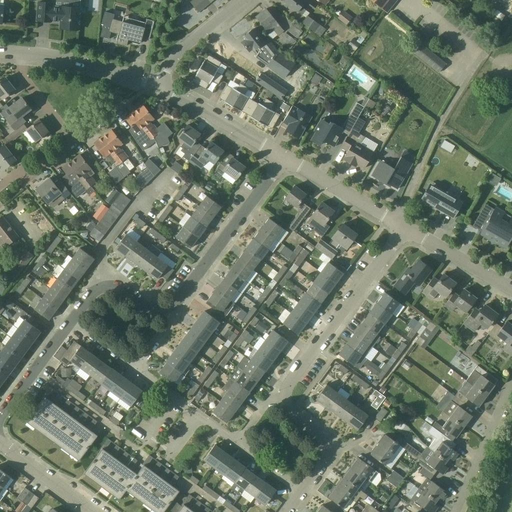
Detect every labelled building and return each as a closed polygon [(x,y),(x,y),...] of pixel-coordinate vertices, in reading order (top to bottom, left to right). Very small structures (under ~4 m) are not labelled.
[(194,0),(191,3),(199,12),(211,1),(211,2),(213,0),(194,0)] [(310,0),(305,0),(305,1),(303,0),(285,0),(284,2),(302,15),(306,10),(301,7),(305,2),(315,10),(318,5),(310,0)] [(370,0),(385,12),(387,13),(397,0),(370,0)] [(52,7),(53,4),(38,3),(37,21),(51,22),(51,21),(60,22),(60,29),(79,30),(81,8),(62,7),(62,8),(52,7)] [(278,35),(283,31),(266,9),(256,17),(269,34),(274,30),(278,35)] [(347,25),(352,18),(344,12),(338,18),(347,25)] [(303,23),(315,32),(320,37),(326,29),(320,25),(308,16),(303,23)] [(150,39),(155,21),(148,19),(145,28),(113,19),(109,32),(120,34),(117,43),(127,46),(128,41),(139,44),(139,43),(141,43),(143,37),(150,39)] [(303,31),(293,24),(287,31),(297,39),(303,31)] [(295,64),(278,51),(277,52),(267,39),(264,42),(253,29),(244,37),(246,40),(243,43),(249,51),(253,48),(255,50),(258,55),(256,58),(257,58),(258,57),(268,65),(267,66),(284,78),(295,64)] [(358,34),(361,36),(364,39),(368,34),(362,29),(358,34)] [(302,38),(323,57),(329,51),(308,31),(302,38)] [(296,41),(286,33),(280,42),(286,46),(290,50),(296,42),(296,41)] [(353,39),(347,46),(352,50),(355,52),(360,44),(356,41),(353,39)] [(421,42),(413,51),(439,72),(447,63),(421,42)] [(205,60),(201,68),(214,76),(221,80),(224,76),(217,72),(219,69),(218,68),(222,63),(209,55),(206,61),(205,60)] [(343,67),(350,59),(345,55),(338,63),(343,67)] [(219,85),(221,80),(214,76),(201,68),(196,76),(193,82),(206,89),(209,84),(210,84),(212,81),(219,85)] [(229,78),(233,73),(228,70),(224,75),(229,78)] [(287,91),(262,74),(257,81),(282,99),(287,91)] [(316,74),(311,81),(317,86),(322,78),(316,74)] [(6,78),(0,82),(0,109),(3,107),(0,102),(0,101),(15,90),(6,78)] [(254,84),(248,80),(245,85),(251,89),(254,84)] [(225,102),(233,107),(245,86),(240,84),(237,90),(233,88),(233,89),(227,85),(220,98),(225,102)] [(387,93),(385,85),(378,86),(379,94),(387,93)] [(249,89),(245,86),(233,107),(241,111),(246,114),(254,101),(248,98),(249,97),(245,95),(249,89)] [(271,99),(273,94),(267,90),(265,95),(271,99)] [(361,105),(365,107),(369,99),(365,97),(361,105)] [(22,98),(9,108),(14,114),(7,120),(15,130),(15,131),(24,124),(26,122),(22,117),(31,110),(22,98)] [(259,104),(254,101),(246,114),(251,117),(259,122),(271,101),(267,99),(263,105),(259,103),(259,104)] [(369,99),(365,107),(371,111),(376,103),(369,99)] [(275,104),(271,101),(259,122),(267,126),(272,129),(280,116),(274,113),(275,112),(271,110),(275,104)] [(283,103),(281,107),(289,111),(291,107),(283,103)] [(361,105),(357,103),(350,115),(358,119),(365,107),(361,105)] [(155,138),(159,148),(170,143),(168,138),(173,133),(164,123),(157,129),(153,125),(152,126),(149,122),(154,119),(143,105),(135,112),(139,118),(145,126),(153,135),(155,138)] [(292,106),(289,113),(283,122),(289,126),(286,131),(299,138),(312,117),(298,109),(292,106)] [(138,138),(140,137),(143,134),(147,139),(153,135),(145,126),(139,118),(135,112),(126,119),(130,125),(129,126),(138,138)] [(334,147),(345,130),(331,122),(330,124),(321,119),(314,131),(316,132),(311,141),(320,146),(323,141),(334,147)] [(39,120),(28,129),(26,130),(35,142),(49,132),(39,120)] [(15,131),(15,130),(5,138),(10,144),(13,141),(22,134),(26,130),(28,129),(24,124),(15,131)] [(189,161),(201,145),(198,148),(193,144),(200,134),(188,125),(179,137),(185,142),(181,147),(183,149),(181,151),(185,154),(183,157),(189,161)] [(352,129),(349,135),(341,148),(348,151),(343,159),(356,167),(357,164),(365,169),(374,152),(360,144),(365,137),(352,129)] [(112,130),(103,137),(123,162),(128,158),(122,150),(121,151),(118,147),(122,144),(112,130)] [(131,173),(123,162),(103,137),(94,144),(112,167),(116,164),(117,166),(116,167),(124,179),(131,173)] [(201,145),(189,161),(194,165),(196,164),(202,168),(203,166),(207,161),(213,166),(223,151),(211,142),(204,152),(199,148),(201,145)] [(4,145),(0,148),(0,166),(3,170),(16,160),(4,145)] [(401,157),(412,163),(416,158),(405,151),(401,157)] [(72,162),(86,181),(95,191),(100,187),(96,183),(92,176),(95,174),(80,155),(72,162)] [(160,171),(151,157),(145,163),(155,176),(160,171)] [(413,163),(412,163),(401,157),(394,168),(381,160),(372,176),(386,184),(387,183),(398,189),(413,163)] [(232,158),(226,167),(221,163),(213,174),(220,180),(226,172),(236,180),(245,167),(232,158)] [(183,167),(175,161),(171,168),(179,174),(183,167)] [(95,191),(86,181),(72,162),(63,169),(67,174),(63,177),(69,185),(68,186),(77,198),(86,191),(89,195),(95,191)] [(143,162),(130,171),(131,173),(136,180),(149,170),(143,162)] [(492,184),(498,182),(500,178),(492,174),(488,182),(492,184)] [(37,189),(43,197),(48,203),(57,196),(59,199),(63,195),(65,199),(71,194),(62,182),(56,187),(50,179),(37,189)] [(179,192),(183,195),(189,187),(185,184),(179,192)] [(463,202),(433,185),(428,193),(427,193),(422,201),(454,219),(463,202)] [(285,199),(301,211),(306,215),(311,209),(301,201),(306,195),(295,186),(285,199)] [(109,195),(115,199),(120,193),(114,189),(109,195)] [(178,202),(183,195),(179,192),(174,199),(178,202)] [(117,199),(126,207),(131,200),(122,193),(117,199)] [(199,206),(214,217),(221,207),(207,196),(199,206)] [(122,213),(126,207),(117,199),(112,206),(122,213)] [(330,226),(326,223),(334,212),(322,203),(312,217),(319,222),(313,230),(323,237),(330,226)] [(102,205),(99,209),(101,210),(106,214),(107,212),(109,210),(105,206),(102,205)] [(164,212),(168,215),(173,208),(169,205),(164,212)] [(109,210),(107,212),(117,219),(122,213),(112,206),(109,210)] [(214,217),(199,206),(191,217),(206,227),(214,217)] [(504,213),(496,208),(489,219),(491,220),(489,224),(487,223),(481,234),(490,239),(491,236),(493,237),(494,236),(498,238),(497,239),(499,241),(498,242),(507,246),(511,237),(511,219),(509,223),(501,219),(504,213)] [(106,214),(102,218),(112,226),(117,219),(107,212),(106,214)] [(163,223),(168,215),(164,212),(158,220),(163,223)] [(3,249),(8,246),(18,237),(2,217),(0,218),(0,235),(5,242),(0,246),(3,249)] [(206,227),(191,217),(184,227),(198,238),(206,227)] [(102,218),(102,219),(99,223),(108,231),(112,226),(102,218)] [(146,224),(139,218),(136,222),(143,228),(146,224)] [(269,218),(262,228),(276,239),(283,229),(269,218)] [(87,228),(92,232),(95,228),(96,226),(91,222),(87,228)] [(294,232),(298,226),(293,222),(288,228),(294,232)] [(95,228),(105,235),(108,231),(99,223),(96,226),(95,228)] [(337,251),(335,250),(340,244),(347,248),(356,235),(343,224),(333,238),(328,245),(321,240),(315,248),(331,259),(337,251)] [(191,248),(198,238),(184,227),(176,238),(191,248)] [(92,232),(91,234),(100,241),(105,235),(95,228),(92,232)] [(156,238),(159,234),(152,228),(149,232),(156,238)] [(268,249),(276,239),(262,228),(254,239),(268,249)] [(116,248),(126,256),(137,242),(127,234),(116,248)] [(167,239),(159,234),(156,238),(164,243),(167,239)] [(53,243),(57,246),(62,239),(58,236),(53,243)] [(261,260),(268,249),(254,239),(247,249),(261,260)] [(137,242),(126,256),(137,264),(147,250),(137,242)] [(51,253),(57,246),(53,243),(47,250),(51,253)] [(180,249),(173,244),(170,248),(177,253),(180,249)] [(293,252),(297,255),(303,248),(299,245),(293,252)] [(73,258),(87,269),(95,259),(80,248),(73,258)] [(253,270),(261,260),(247,249),(239,259),(253,270)] [(26,250),(17,261),(24,267),(34,256),(26,250)] [(147,250),(137,264),(147,272),(158,257),(147,250)] [(290,250),(285,257),(288,259),(293,252),(290,250)] [(305,250),(300,257),(304,260),(309,253),(305,250)] [(292,263),(297,255),(293,252),(288,259),(288,260),(292,263)] [(37,263),(41,266),(47,259),(43,256),(37,263)] [(158,257),(147,272),(157,280),(161,275),(167,280),(175,270),(158,257)] [(304,260),(300,257),(294,264),(298,267),(304,260)] [(87,269),(73,258),(65,268),(79,279),(87,269)] [(246,280),(253,270),(239,259),(231,269),(246,280)] [(300,267),(306,271),(310,265),(304,260),(300,267)] [(395,286),(405,294),(410,288),(409,287),(414,281),(419,285),(431,270),(419,260),(412,270),(409,268),(395,286)] [(321,273),(336,283),(343,273),(329,262),(321,273)] [(36,274),(41,266),(37,263),(32,271),(36,274)] [(278,273),(282,276),(288,268),(284,265),(278,273)] [(79,279),(65,268),(57,279),(71,289),(79,279)] [(238,290),(246,280),(231,269),(224,279),(238,290)] [(290,270),(285,277),(289,280),(294,273),(290,270)] [(277,283),(282,276),(278,273),(273,280),(277,283)] [(336,283),(321,273),(314,283),(328,294),(336,283)] [(456,283),(444,274),(439,281),(434,277),(422,292),(432,300),(438,292),(445,297),(456,283)] [(22,284),(26,287),(31,280),(27,277),(22,284)] [(289,280),(285,277),(279,284),(283,287),(289,280)] [(71,289),(57,279),(49,289),(64,300),(71,289)] [(242,293),(238,290),(224,279),(216,289),(231,300),(235,303),(242,293)] [(328,294),(314,283),(306,293),(321,304),(328,294)] [(20,294),(26,287),(22,284),(16,291),(20,294)] [(267,296),(273,289),(269,286),(263,293),(267,296)] [(64,300),(49,289),(42,299),(56,310),(64,300)] [(235,303),(231,300),(216,289),(209,300),(214,303),(211,307),(225,317),(235,303)] [(275,290),(270,297),(274,300),(279,293),(275,290)] [(466,312),(476,298),(464,290),(459,297),(454,293),(445,305),(453,311),(457,305),(466,312)] [(262,303),(267,296),(263,293),(258,300),(262,303)] [(321,304),(306,293),(299,303),(313,314),(321,304)] [(378,303),(392,314),(397,317),(405,307),(400,303),(385,293),(378,303)] [(274,300),(270,297),(264,305),(268,308),(274,300)] [(48,320),(56,310),(42,299),(34,309),(48,320)] [(11,310),(14,304),(8,300),(4,305),(11,310)] [(313,314),(299,303),(291,313),(305,324),(313,314)] [(385,324),(392,314),(378,303),(370,313),(385,324)] [(492,322),(493,321),(493,320),(497,314),(485,305),(480,312),(475,309),(464,324),(474,332),(480,323),(487,328),(492,322)] [(248,313),(252,316),(258,309),(254,306),(248,313)] [(205,312),(197,322),(211,333),(219,323),(205,312)] [(247,323),(252,316),(248,313),(243,320),(247,323)] [(298,334),(305,324),(291,313),(283,324),(298,334)] [(377,334),(385,324),(370,313),(362,324),(377,334)] [(14,325),(19,329),(34,340),(41,331),(25,320),(20,317),(14,325)] [(255,317),(249,325),(253,328),(259,320),(255,317)] [(407,325),(413,329),(418,322),(418,321),(413,318),(408,324),(407,325)] [(268,327),(260,321),(255,327),(263,333),(268,327)] [(437,326),(430,321),(425,328),(432,333),(437,326)] [(496,324),(488,334),(505,347),(504,349),(511,354),(511,352),(511,325),(507,321),(502,328),(496,324)] [(204,343),(211,333),(197,322),(189,332),(204,343)] [(413,329),(417,332),(420,335),(425,327),(422,325),(418,322),(413,329)] [(381,337),(377,334),(362,324),(355,334),(369,345),(373,347),(381,337)] [(34,340),(19,329),(12,337),(28,349),(34,340)] [(417,332),(413,329),(407,337),(411,340),(417,332)] [(245,331),(239,338),(243,341),(249,333),(245,331)] [(265,341),(280,352),(287,342),(273,331),(265,341)] [(196,353),(204,343),(189,332),(182,342),(196,353)] [(232,343),(237,336),(237,335),(233,333),(228,340),(232,343)] [(373,347),(369,345),(355,334),(347,344),(362,355),(365,358),(373,347)] [(427,340),(420,335),(415,342),(422,347),(427,340)] [(28,349),(12,337),(6,346),(21,358),(28,349)] [(243,341),(239,338),(234,345),(238,348),(243,341)] [(471,357),(481,343),(477,340),(472,347),(469,345),(464,352),(471,357)] [(280,352),(265,341),(258,351),(272,362),(280,352)] [(189,363),(196,353),(182,342),(174,352),(189,363)] [(403,342),(398,350),(402,353),(407,345),(403,342)] [(21,358),(6,346),(2,343),(0,345),(0,355),(15,367),(21,358)] [(362,355),(347,344),(340,355),(354,365),(362,355)] [(55,356),(60,361),(68,350),(62,346),(55,356)] [(70,361),(81,368),(91,353),(81,346),(76,353),(69,349),(68,350),(60,361),(66,366),(70,361)] [(218,354),(222,357),(227,350),(223,347),(218,354)] [(272,362),(258,351),(254,348),(246,358),(265,372),(272,362)] [(402,353),(398,350),(392,357),(396,360),(402,353)] [(230,351),(225,358),(229,361),(234,354),(230,351)] [(181,373),(189,363),(174,352),(167,362),(181,373)] [(91,353),(81,368),(91,375),(101,361),(91,353)] [(217,364),(222,357),(218,354),(212,361),(217,364)] [(15,367),(0,355),(0,369),(8,375),(15,367)] [(229,361),(225,358),(219,365),(223,368),(229,361)] [(265,372),(246,358),(239,368),(239,369),(257,382),(265,372)] [(101,361),(91,375),(101,383),(112,369),(101,361)] [(181,373),(167,362),(159,373),(174,383),(181,373)] [(388,363),(383,370),(387,373),(392,366),(388,363)] [(349,370),(341,365),(338,369),(346,374),(349,370)] [(466,381),(473,386),(487,396),(495,385),(485,378),(488,373),(478,365),(466,381)] [(203,373),(207,376),(213,369),(209,366),(203,373)] [(382,370),(377,366),(373,372),(377,376),(382,370)] [(8,375),(0,369),(0,382),(2,384),(8,375)] [(112,369),(101,383),(111,391),(112,390),(122,376),(112,369)] [(257,382),(239,369),(232,379),(235,381),(250,392),(257,382)] [(387,373),(383,370),(377,378),(381,381),(387,373)] [(215,371),(210,378),(214,381),(219,374),(215,371)] [(202,383),(207,376),(203,373),(198,380),(202,383)] [(352,379),(359,384),(362,380),(355,375),(352,379)] [(68,378),(65,381),(58,376),(55,380),(66,388),(71,381),(68,378)] [(122,376),(112,390),(111,391),(121,398),(132,384),(122,376)] [(214,381),(210,378),(204,385),(208,388),(214,381)] [(250,392),(235,381),(232,379),(230,378),(223,388),(228,392),(242,402),(250,392)] [(362,380),(359,384),(367,390),(369,386),(362,380)] [(75,381),(72,386),(79,391),(82,387),(75,381)] [(79,391),(72,386),(69,384),(66,388),(76,395),(79,391)] [(142,391),(132,384),(121,398),(132,406),(142,391)] [(326,407),(337,393),(327,385),(316,399),(326,407)] [(188,394),(192,397),(198,389),(194,386),(188,394)] [(459,391),(455,396),(465,404),(469,399),(479,406),(487,396),(473,386),(466,396),(459,391)] [(37,408),(28,420),(29,420),(37,426),(54,404),(52,403),(47,399),(54,390),(50,387),(44,396),(45,397),(37,408)] [(443,409),(455,395),(449,390),(437,405),(443,409)] [(79,391),(76,395),(83,401),(86,397),(79,391)] [(204,394),(200,391),(194,398),(199,401),(204,394)] [(242,402),(228,392),(220,402),(235,413),(242,402)] [(59,393),(52,403),(54,404),(37,426),(38,427),(46,433),(62,410),(61,409),(56,405),(63,396),(59,393)] [(337,393),(326,407),(337,415),(348,400),(337,393)] [(386,398),(380,393),(377,397),(371,405),(377,410),(386,398)] [(443,411),(451,417),(464,427),(472,416),(462,409),(465,404),(455,396),(443,411)] [(391,403),(386,399),(383,404),(388,408),(391,403)] [(46,433),(47,433),(55,439),(71,417),(70,416),(65,412),(71,402),(68,400),(61,409),(62,410),(46,433)] [(348,400),(337,415),(347,422),(358,408),(348,400)] [(89,405),(96,410),(99,406),(92,401),(89,405)] [(227,423),(235,413),(220,402),(213,412),(227,423)] [(77,406),(70,416),(71,417),(55,439),(55,440),(63,446),(80,423),(79,422),(73,418),(80,409),(77,406)] [(99,406),(96,410),(103,416),(106,412),(99,406)] [(368,416),(358,408),(347,422),(358,430),(368,416)] [(85,413),(79,422),(80,423),(63,446),(64,446),(72,452),(89,429),(87,428),(82,425),(89,415),(85,413)] [(380,422),(383,417),(377,413),(374,418),(380,422)] [(120,422),(112,416),(109,420),(117,426),(120,422)] [(436,422),(432,427),(443,434),(446,430),(456,437),(464,427),(451,417),(443,427),(436,422)] [(87,428),(89,429),(72,452),(73,452),(81,458),(81,459),(98,436),(97,435),(97,436),(91,431),(97,422),(94,419),(87,428)] [(443,434),(432,427),(429,432),(435,436),(428,447),(435,452),(447,461),(450,458),(453,461),(459,454),(454,450),(458,445),(443,434)] [(398,437),(395,441),(386,434),(378,444),(393,455),(400,445),(408,451),(419,459),(422,454),(398,437)] [(111,455),(110,454),(105,451),(112,441),(108,439),(101,448),(102,449),(86,471),(87,472),(95,478),(111,455)] [(393,455),(378,444),(371,454),(385,465),(393,455)] [(110,454),(111,455),(95,478),(103,484),(120,462),(119,461),(114,457),(120,448),(117,445),(110,454)] [(215,467),(225,453),(216,446),(216,445),(215,445),(204,459),(215,467)] [(434,475),(437,471),(443,475),(448,468),(444,465),(447,461),(435,452),(428,447),(427,447),(422,454),(419,459),(416,462),(423,468),(434,475)] [(128,468),(127,467),(122,464),(129,454),(125,452),(119,461),(120,462),(103,484),(104,485),(112,490),(128,468)] [(225,453),(215,467),(225,474),(235,460),(225,453)] [(137,474),(127,487),(128,488),(136,494),(153,472),(150,471),(145,467),(152,457),(149,455),(146,459),(142,464),(144,466),(137,474)] [(127,467),(128,468),(112,490),(113,491),(121,497),(126,491),(128,488),(127,487),(137,474),(131,470),(138,461),(134,458),(127,467)] [(350,467),(366,478),(371,482),(378,472),(358,458),(357,459),(356,458),(350,467)] [(235,460),(225,474),(223,477),(229,482),(228,483),(232,486),(235,482),(246,468),(235,460)] [(161,464),(157,461),(150,471),(153,472),(136,494),(137,495),(145,501),(162,479),(159,477),(154,473),(161,464)] [(10,475),(14,470),(7,465),(4,470),(10,475)] [(358,488),(366,478),(350,467),(344,476),(345,476),(344,477),(358,488)] [(0,484),(4,487),(11,477),(0,468),(0,484)] [(166,468),(159,477),(162,479),(145,501),(146,501),(154,507),(170,485),(168,483),(163,480),(170,470),(166,468)] [(232,486),(231,488),(241,495),(244,490),(256,475),(246,468),(235,482),(232,486)] [(430,480),(434,475),(423,468),(420,473),(430,480)] [(394,471),(390,475),(401,483),(404,478),(394,471)] [(168,483),(170,485),(154,507),(154,508),(160,511),(163,511),(179,491),(171,486),(178,477),(175,474),(168,483)] [(189,479),(197,485),(200,481),(192,475),(189,479)] [(256,475),(244,490),(255,498),(266,483),(256,475)] [(397,488),(401,483),(390,475),(387,480),(397,488)] [(368,496),(358,488),(344,477),(343,479),(342,478),(335,487),(356,502),(360,497),(364,500),(368,496)] [(432,481),(425,492),(437,501),(439,498),(443,500),(449,493),(432,481)] [(275,490),(266,483),(255,498),(265,505),(276,490),(275,490)] [(210,495),(213,491),(206,485),(203,489),(210,495)] [(356,502),(335,487),(329,495),(330,496),(329,497),(343,508),(342,509),(345,511),(347,511),(349,510),(348,509),(350,506),(352,507),(356,502)] [(18,498),(22,502),(30,491),(25,488),(18,498)] [(434,505),(437,501),(425,492),(419,488),(411,498),(412,499),(409,504),(419,511),(423,507),(429,511),(434,511),(438,507),(434,505)] [(30,491),(22,502),(27,505),(35,495),(30,491)] [(213,491),(210,495),(217,500),(220,496),(213,491)] [(385,502),(389,497),(384,493),(380,499),(385,502)] [(178,511),(192,511),(193,511),(190,510),(185,506),(192,497),(189,494),(181,505),(182,506),(178,511)] [(35,495),(27,505),(32,509),(39,498),(35,495)] [(194,511),(201,503),(197,500),(190,510),(193,511),(192,511),(194,511)] [(230,510),(233,506),(226,500),(223,504),(230,510)] [(169,510),(171,511),(178,511),(182,506),(181,505),(175,501),(169,510)] [(362,511),(369,511),(373,507),(369,503),(362,511)]
